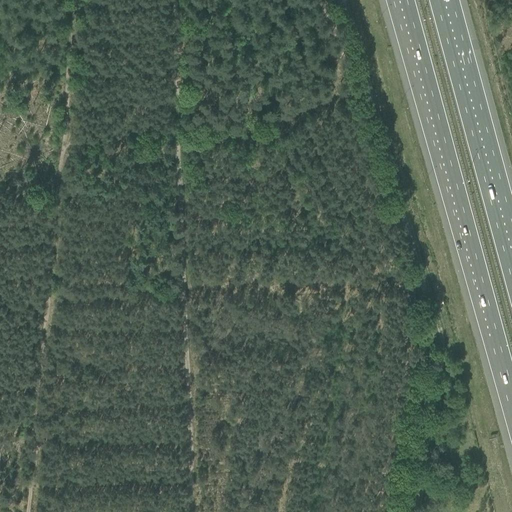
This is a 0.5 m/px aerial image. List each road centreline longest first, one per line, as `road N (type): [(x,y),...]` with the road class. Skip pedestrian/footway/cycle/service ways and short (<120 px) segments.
road 1 (track): [(344,0),(442,339),(417,511)]
road 2 (motorway): [(404,0),(511,403)]
road 3 (track): [(179,133),(187,511)]
road 4 (motorway): [(511,281),(436,0)]
road 5 (track): [(30,511),(54,240)]
road 6 (track): [(72,0),(54,240)]
road 7 (track): [(179,133),(176,0)]
